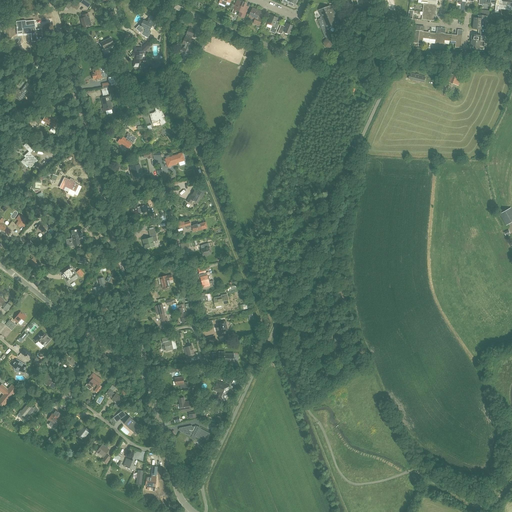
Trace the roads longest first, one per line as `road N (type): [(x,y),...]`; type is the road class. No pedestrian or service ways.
road 1 (unclassified): [(205,511),(203,482),(400,51)]
road 2 (track): [(143,375),(50,0)]
road 3 (tertiary): [(190,511),(178,495),(143,375),(0,260)]
road 4 (unclassified): [(400,51),(317,64),(158,0)]
road 5 (track): [(135,335),(195,323),(203,364),(193,391)]
